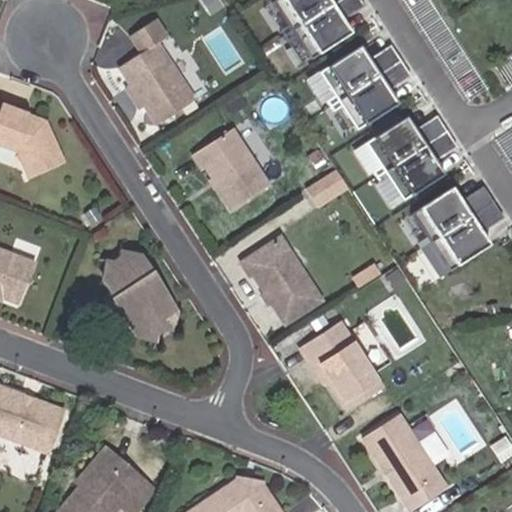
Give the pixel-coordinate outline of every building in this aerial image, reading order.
[(307,62),(338,42),(329,29),(361,9),(355,0),(277,0),(270,5),(307,62)] [(107,65),(146,122),(182,98),(143,41),(154,34),(142,17),(117,33),(129,51),(107,65)] [(350,133),(381,113),(372,100),(404,79),(384,48),(352,69),(343,56),(313,76),(350,133)] [(44,121),(0,104),(0,145),(17,152),(27,177),(62,161),(44,121)] [(392,208),(422,188),(414,175),(446,154),(426,123),(394,144),(385,131),(354,151),(392,208)] [(223,126),(184,152),(192,166),(196,164),(224,206),(260,182),(223,126)] [(342,185),(331,166),(302,184),(314,202),(342,185)] [(392,208),(375,183),(365,190),(381,215),(392,208)] [(441,275),(471,256),(463,242),(495,222),(475,191),(443,212),(434,198),(403,218),(441,275)] [(309,301),(267,233),(233,255),(277,321),(309,301)] [(34,266),(0,253),(0,300),(19,307),(34,266)] [(165,301),(137,257),(100,283),(112,302),(109,304),(133,339),(162,318),(165,301)] [(331,320),(292,345),(301,358),(307,354),(341,407),(374,386),(331,320)] [(0,446),(39,462),(56,416),(0,394),(0,446)] [(391,414),(356,436),(375,466),(380,467),(384,473),(383,478),(403,510),(438,488),(391,414)] [(435,465),(450,457),(436,429),(420,438),(435,465)] [(128,486),(98,459),(51,511),(104,511),(106,511),(107,511),(127,511),(147,490),(134,478),(128,486)] [(380,467),(375,466),(383,478),(384,473),(380,467)] [(231,479),(182,511),(275,511),(257,484),(248,490),(237,488),(231,479)]
